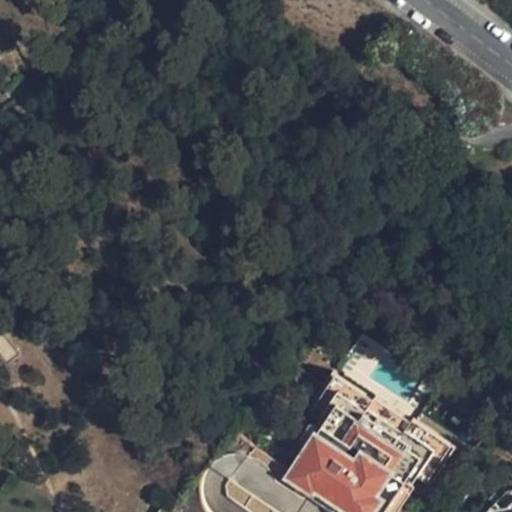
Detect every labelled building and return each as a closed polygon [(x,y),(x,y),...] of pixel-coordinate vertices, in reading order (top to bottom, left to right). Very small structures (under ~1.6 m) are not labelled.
[(361,403),(316,378),(310,390),(354,415),(355,413),(361,403)] [(354,415),(310,390),(295,417),(305,423),(301,428),(304,430),(285,463),(275,480),(300,494),(302,491),(339,511),(371,511),(389,482),(394,485),(400,476),(419,486),(436,456),(391,431),(390,433),(355,413),(354,415)] [(391,431),(396,422),(361,402),(361,403),(355,413),(390,433),(391,431)] [(391,431),(436,456),(442,446),(397,421),(396,422),(391,431)] [(301,428),(296,426),(278,459),(285,463),(304,430),(301,428)] [(511,475),(507,476),(486,498),(492,503),(496,499),(499,504),(510,501),(511,499),(511,475)] [(394,485),(389,482),(371,511),(384,511),(398,487),(394,485)] [(511,511),(511,499),(510,501),(499,504),(496,499),(492,503),(483,511),(511,511)]
